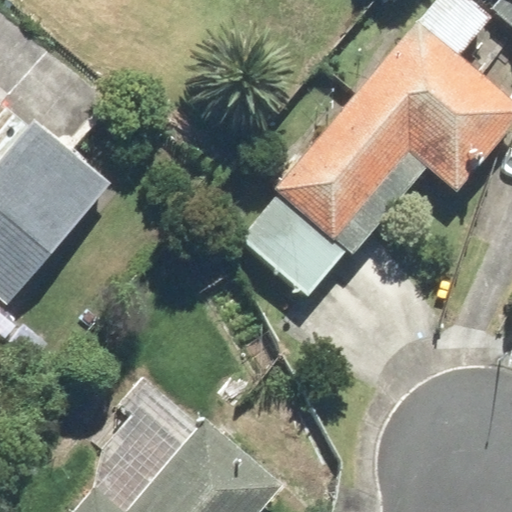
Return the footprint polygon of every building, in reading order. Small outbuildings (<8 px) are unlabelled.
[(503,15),(485,0),(442,0),(277,188),(283,193),(245,237),(312,295),(430,160),(465,191),(511,138),(511,95),(467,56),(503,15)] [(0,167),(36,126),(0,94),(0,167)] [(44,116),(36,126),(0,167),(0,297),(14,309),(123,183),(44,116)] [(0,377),(16,358),(0,345),(0,377)] [(267,511),(291,485),(150,365),(116,405),(134,420),(105,454),(107,482),(80,511),(267,511)]
